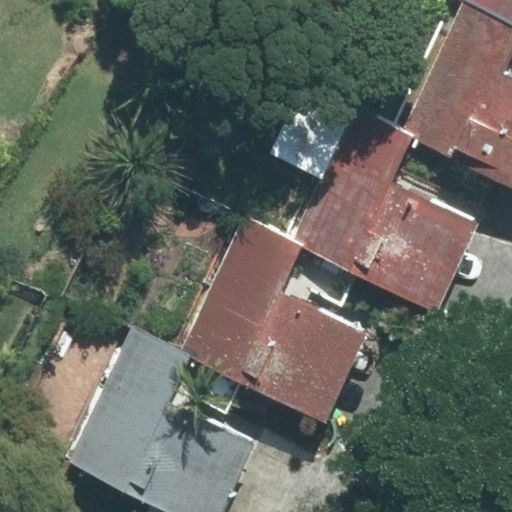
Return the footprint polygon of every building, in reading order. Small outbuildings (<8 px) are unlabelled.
[(511,0),(474,0),(473,3),(511,20),(511,0)] [(511,20),(473,3),(416,131),(434,139),(511,174),(511,20)] [(365,107),(306,232),(322,239),(460,303),(500,217),(416,178),(434,139),(416,131),(365,107)] [(254,209),(194,344),(213,353),(351,414),(389,328),(300,288),(322,239),(306,232),(254,209)] [(193,399),(213,353),(194,344),(143,322),(85,455),(214,511),(245,511),(279,436),(193,399)]
